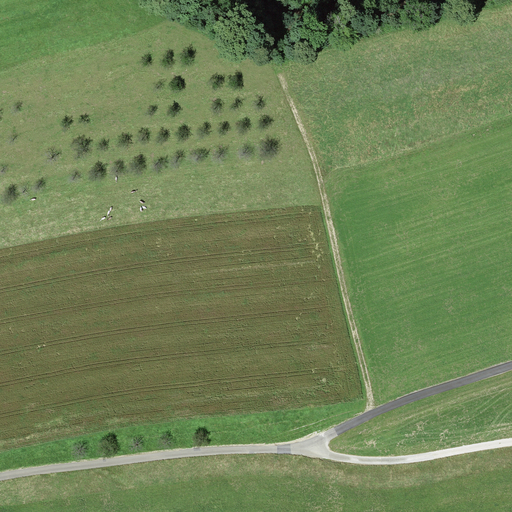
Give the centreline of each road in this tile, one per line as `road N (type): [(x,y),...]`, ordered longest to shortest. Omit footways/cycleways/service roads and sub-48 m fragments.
road 1 (unclassified): [(511,364),(417,395),(312,444),(0,475)]
road 2 (track): [(372,413),(316,162),(275,68)]
road 3 (track): [(511,442),(388,459),(297,447)]
